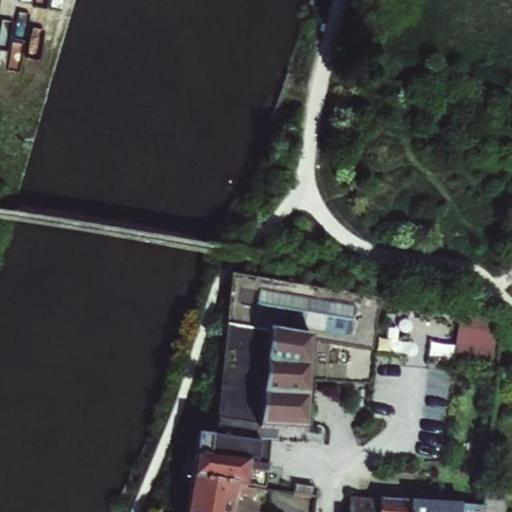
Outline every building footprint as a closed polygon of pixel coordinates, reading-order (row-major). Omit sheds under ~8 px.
[(225,332),(367,356),(372,326),(375,306),(272,287),(231,280),(225,332)] [(502,328),(460,321),(455,371),(495,379),(496,372),(502,328)] [(361,393),(367,356),(225,332),(213,434),(212,438),(211,448),(209,465),(244,469),(249,469),(251,469),(264,470),(266,448),(272,448),(275,438),(300,439),(305,388),(361,393)] [(211,448),(193,446),(185,490),(230,493),(242,495),(244,469),(209,465),(211,448)] [(185,490),(180,511),(228,511),(229,505),(230,493),(185,490)] [(230,493),(229,505),(246,507),(247,495),(242,495),(230,493)] [(407,511),(407,501),(379,498),(377,511),(407,511)] [(507,511),(508,501),(484,499),(483,506),(482,511),(507,511)] [(469,511),(470,505),(407,501),(407,511),(469,511)]
